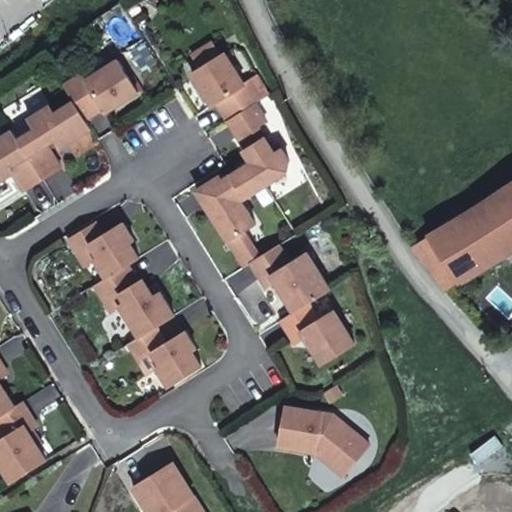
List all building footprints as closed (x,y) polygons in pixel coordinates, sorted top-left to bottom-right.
[(252,100),(259,96),(247,77),(241,81),(222,50),(190,70),(199,85),(202,83),(203,91),(210,102),(214,100),(225,117),(252,100)] [(73,97),(84,115),(102,104),(105,108),(116,101),(120,94),(122,97),(137,88),(117,56),(85,75),(82,70),(63,81),(73,97)] [(84,115),(73,97),(53,110),(48,102),(27,115),(34,125),(17,136),(41,175),(59,164),(44,141),(53,135),(59,144),(90,124),(84,115)] [(244,194),(263,182),(284,169),(286,159),(278,146),(271,150),(255,123),(263,118),(252,100),(225,117),(243,146),(241,147),(252,164),(239,165),(230,171),(244,194)] [(17,136),(11,127),(0,133),(0,175),(11,169),(23,187),(41,175),(17,136)] [(244,194),(230,171),(220,177),(217,173),(195,186),(205,202),(219,206),(210,211),(227,237),(242,227),(254,220),(239,197),(244,194)] [(511,181),(410,246),(444,290),(504,252),(511,246),(511,181)] [(94,256),(105,274),(126,261),(138,254),(128,239),(132,237),(121,219),(110,226),(108,232),(102,231),(94,219),(67,236),(84,262),(94,256)] [(227,237),(243,262),(249,258),(258,253),(242,227),(227,237)] [(258,253),(249,258),(265,284),(274,278),(278,284),(290,287),(283,292),(293,308),(307,299),(328,286),(305,249),(288,260),(277,241),(258,253)] [(119,302),(138,333),(155,323),(173,312),(158,288),(148,295),(148,286),(141,275),(137,278),(126,261),(105,274),(94,281),(110,308),(119,302)] [(293,308),(280,316),(294,339),(304,333),(307,338),(314,342),(311,344),(321,360),(353,340),(332,307),(317,316),(307,299),(293,308)] [(138,333),(128,340),(147,370),(156,364),(168,383),(200,362),(191,348),(195,345),(184,327),(173,334),(171,341),(165,339),(155,323),(138,333)] [(0,373),(6,370),(0,359),(0,410),(14,402),(3,386),(0,389),(0,382),(0,373)] [(36,422),(21,398),(14,402),(0,410),(0,424),(4,433),(0,435),(0,462),(10,478),(44,456),(35,440),(30,444),(29,432),(27,428),(36,422)] [(285,403),(278,442),(314,449),(315,443),(323,449),(319,453),(342,472),(368,441),(331,411),(285,403)] [(205,511),(172,459),(133,483),(150,511),(161,511),(162,511),(205,511)]
